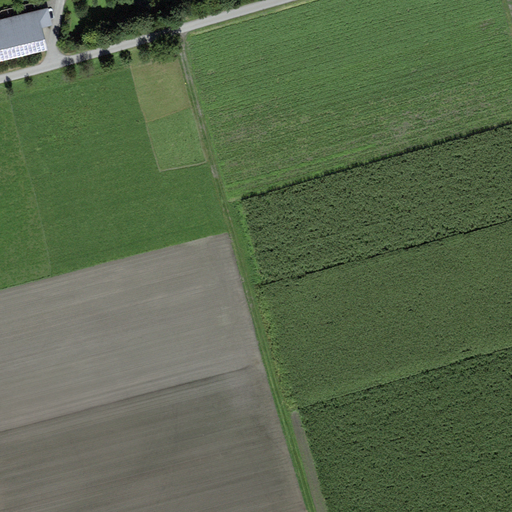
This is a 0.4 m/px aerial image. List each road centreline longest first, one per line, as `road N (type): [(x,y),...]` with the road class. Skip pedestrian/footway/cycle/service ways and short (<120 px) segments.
road 1 (track): [(178,31),(312,511)]
road 2 (track): [(0,79),(282,0)]
